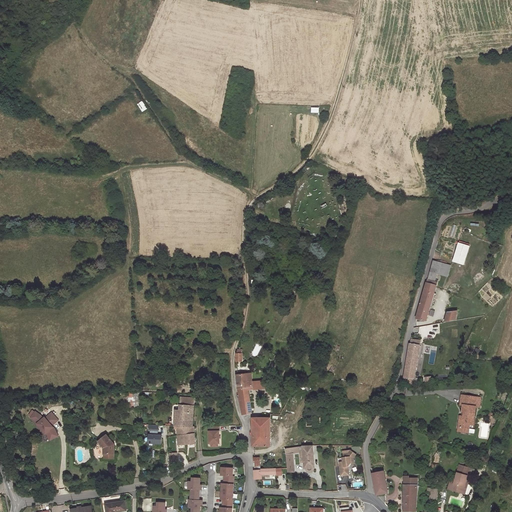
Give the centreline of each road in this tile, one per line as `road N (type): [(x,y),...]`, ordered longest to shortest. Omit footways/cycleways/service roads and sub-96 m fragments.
road 1 (track): [(233,380),(246,305),(247,207),(287,180),(324,131),(357,17)]
road 2 (unclassified): [(371,494),(364,451),(396,387),(442,217),(511,191)]
road 3 (residential): [(16,501),(153,483),(207,459),(250,455)]
road 4 (track): [(252,200),(192,163),(128,167),(99,179)]
